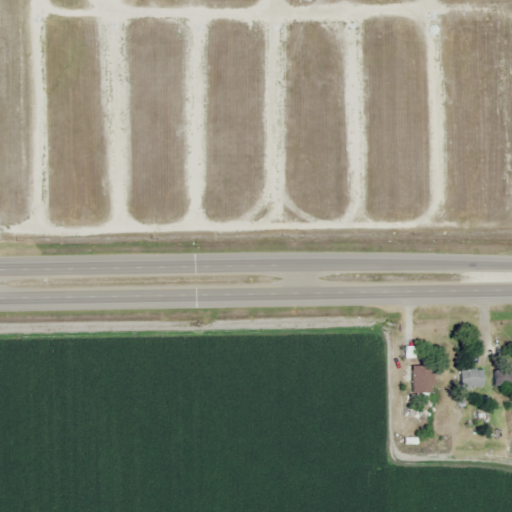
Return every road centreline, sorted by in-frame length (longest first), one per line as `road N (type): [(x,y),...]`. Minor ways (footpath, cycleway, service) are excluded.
road 1 (primary): [(0,298),(511,288)]
road 2 (primary): [(511,267),(0,261)]
